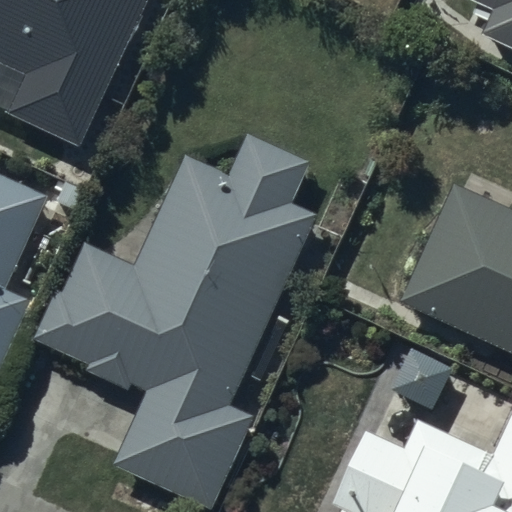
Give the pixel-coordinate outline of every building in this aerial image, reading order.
[(0,0),(0,77),(22,88),(3,128),(76,162),(150,0),(0,0)] [(511,0),(461,0),(458,6),(492,22),(480,49),(511,63),(511,0)] [(56,302),(33,352),(87,377),(84,385),(129,405),(133,397),(147,403),(113,478),(188,511),(213,511),(252,429),(226,418),(314,227),(289,216),(308,174),(248,147),(229,188),(186,169),(135,280),(85,257),(63,305),(56,302)] [(0,379),(32,310),(7,299),(49,207),(0,184),(0,379)] [(511,223),(455,198),(402,313),(511,363),(511,223)] [(511,511),(511,420),(492,465),(417,432),(405,458),(366,441),(333,511),(511,511)]
